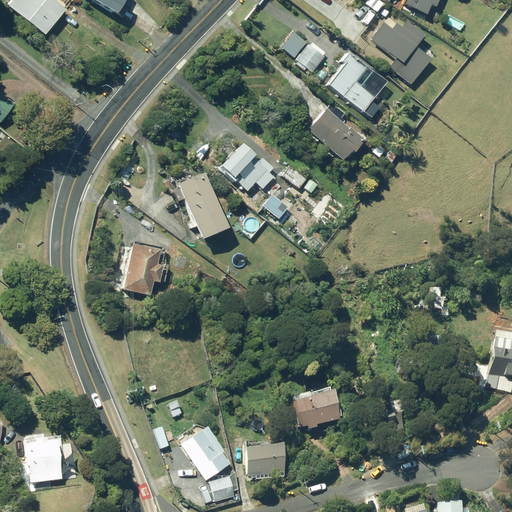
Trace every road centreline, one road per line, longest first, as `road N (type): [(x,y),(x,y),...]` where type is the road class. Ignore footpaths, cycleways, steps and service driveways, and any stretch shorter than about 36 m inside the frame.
road 1 (secondary): [(218,0),(90,149),(60,233),(72,332),(144,511)]
road 2 (residential): [(278,511),(432,469),(472,467)]
